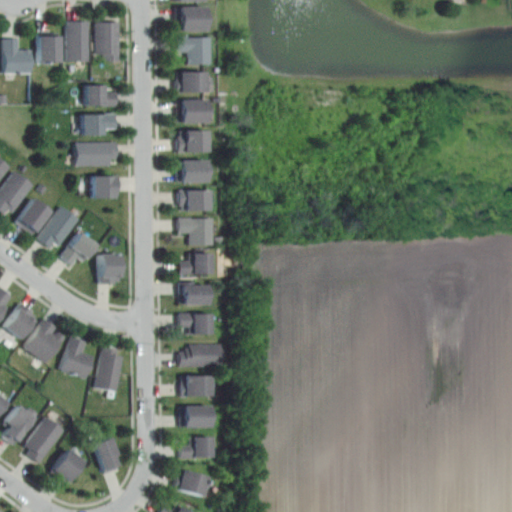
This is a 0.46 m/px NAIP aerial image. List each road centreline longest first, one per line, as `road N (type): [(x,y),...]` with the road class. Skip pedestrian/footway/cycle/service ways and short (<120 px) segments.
road 1 (residential): [(143,0),(148,463),(140,484),(111,510)]
road 2 (residential): [(0,248),(73,303),(147,320)]
road 3 (residential): [(0,471),(50,509),(111,510)]
